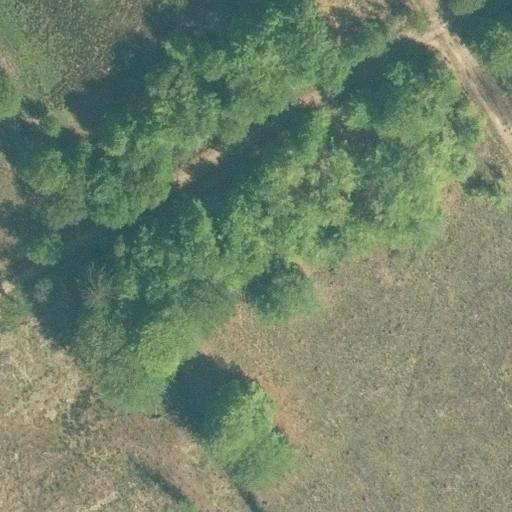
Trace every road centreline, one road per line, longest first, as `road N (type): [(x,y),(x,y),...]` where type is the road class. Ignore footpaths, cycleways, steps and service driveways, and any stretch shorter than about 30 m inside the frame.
road 1 (track): [(0,288),(438,20)]
road 2 (track): [(438,20),(511,140)]
